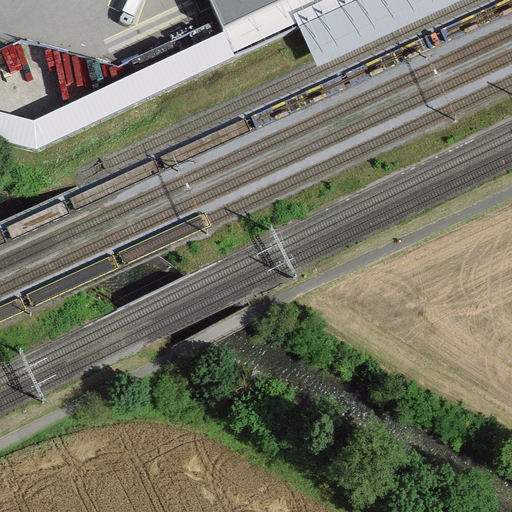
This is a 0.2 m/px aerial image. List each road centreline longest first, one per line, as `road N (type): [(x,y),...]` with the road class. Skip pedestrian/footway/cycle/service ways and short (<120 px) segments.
road 1 (track): [(0,439),(276,302)]
road 2 (track): [(511,193),(276,302)]
